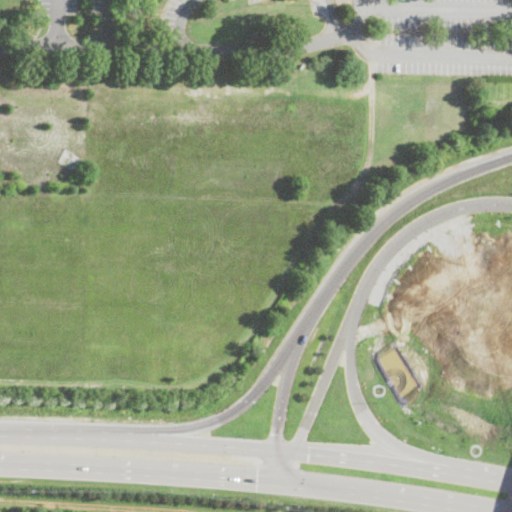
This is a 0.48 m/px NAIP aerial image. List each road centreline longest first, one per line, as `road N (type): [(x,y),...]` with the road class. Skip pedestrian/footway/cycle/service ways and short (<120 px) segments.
road 1 (motorway): [(511,157),(440,184),(393,214),(349,259),(263,386),(232,414),(158,434),(69,439)]
road 2 (motorway): [(477,478),(394,445),(371,423),(351,374),(353,316),(381,259),(410,231),(448,210),(511,205)]
road 3 (primary): [(294,453),(0,436)]
road 4 (primary): [(0,466),(272,483)]
road 5 (primary): [(272,483),(477,511)]
road 6 (primary): [(477,478),(294,453)]
road 7 (motorway): [(308,321),(285,385),(272,483)]
road 8 (motorway): [(294,453),(353,316)]
